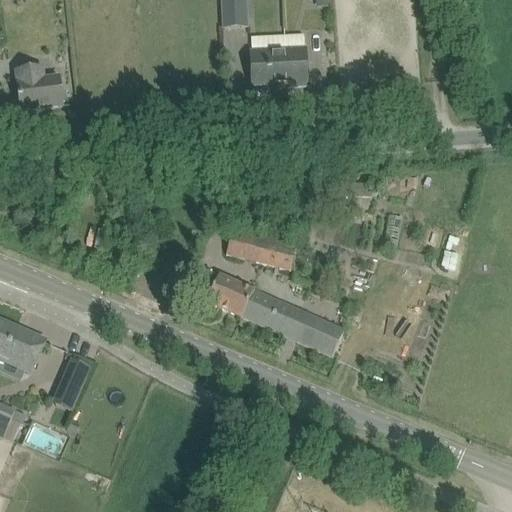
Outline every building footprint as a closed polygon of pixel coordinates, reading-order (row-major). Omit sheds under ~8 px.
[(246,0),(220,0),(222,31),(248,30),(246,0)] [(285,38),(250,40),(251,54),(252,88),(279,86),(280,89),(307,88),(306,68),(305,51),(286,52),(285,38)] [(18,84),(19,93),(21,112),(62,107),(60,88),(59,79),(46,80),(45,70),(17,73),(18,84)] [(372,207),(372,205),(372,186),(332,184),(331,205),(372,207)] [(298,243),(234,227),(226,257),(290,274),(298,243)] [(447,262),(463,263),(465,241),(450,239),(447,262)] [(118,268),(115,275),(124,279),(127,271),(118,268)] [(344,332),(219,277),(207,304),(333,359),(344,332)] [(0,359),(32,374),(37,364),(46,344),(0,323),(0,359)] [(71,362),(62,381),(81,390),(90,370),(71,362)] [(0,405),(0,441),(2,443),(11,421),(23,426),(27,417),(0,405)] [(72,421),(67,432),(76,436),(81,425),(72,421)]
